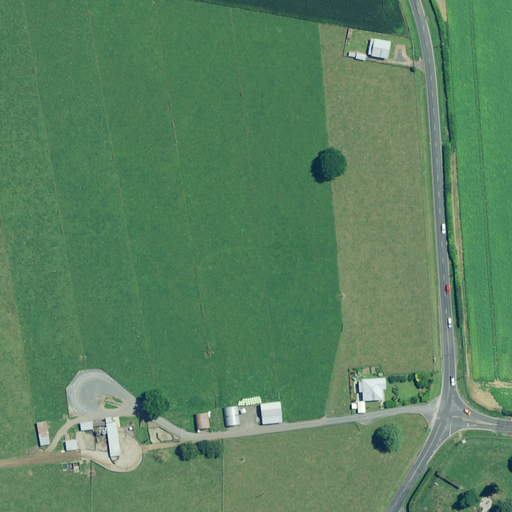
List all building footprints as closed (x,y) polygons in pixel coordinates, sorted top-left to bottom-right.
[(374,40),(370,39),(367,56),(369,56),(369,60),(375,60),(375,57),(387,59),(390,42),(374,40)] [(358,54),(349,52),(348,57),(356,58),(356,59),(365,61),(366,55),(358,54)] [(386,389),(385,379),(358,380),(359,392),(362,392),(363,401),(382,400),(382,389),(386,389)] [(365,404),(362,404),(362,402),(356,402),(356,404),(351,404),(351,410),(358,409),(358,413),(365,413),(365,404)] [(282,423),(281,403),(260,404),(261,407),(259,407),(260,424),(282,423)] [(240,425),(238,407),(224,408),(226,427),(240,425)] [(210,429),(209,414),(196,414),(197,430),(210,429)] [(104,419),(105,424),(110,457),(120,456),(115,422),(112,423),(111,418),(104,419)] [(50,445),(47,422),(37,423),(41,446),(50,445)] [(93,430),(92,422),(81,423),(82,431),(93,430)] [(78,450),(77,441),(66,441),(67,451),(78,450)]
